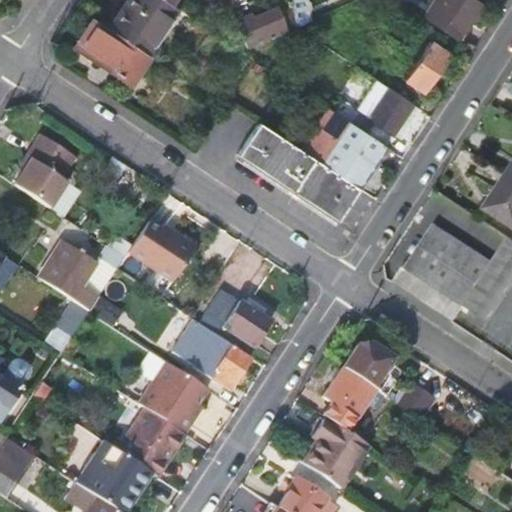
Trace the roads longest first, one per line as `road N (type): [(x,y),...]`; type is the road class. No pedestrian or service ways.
road 1 (residential): [(347,279),(12,61)]
road 2 (unclassified): [(347,279),(511,29)]
road 3 (unclassified): [(193,511),(347,279)]
road 4 (residential): [(511,389),(347,279)]
